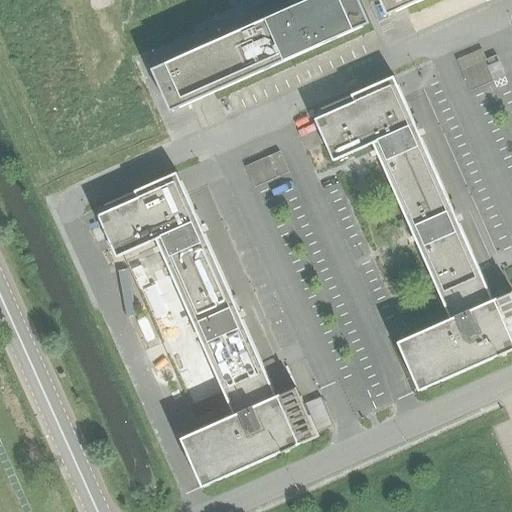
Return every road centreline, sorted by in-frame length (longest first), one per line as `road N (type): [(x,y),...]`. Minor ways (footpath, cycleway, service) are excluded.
road 1 (unclassified): [(221,511),(511,380)]
road 2 (tertiary): [(97,511),(0,295)]
